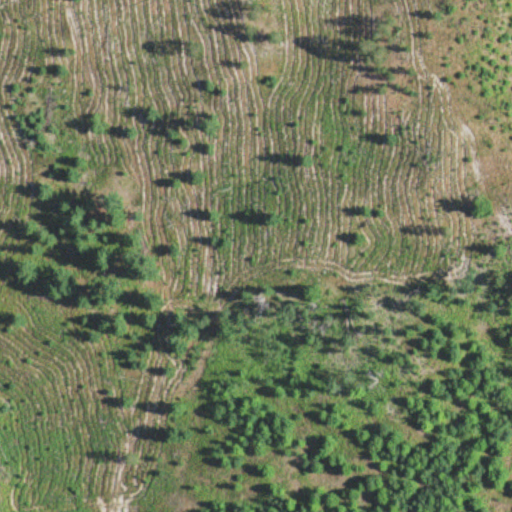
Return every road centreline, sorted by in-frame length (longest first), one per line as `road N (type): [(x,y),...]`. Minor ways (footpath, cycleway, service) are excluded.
road 1 (track): [(114,511),(152,394),(160,213),(58,0)]
road 2 (track): [(511,230),(482,197),(422,0)]
